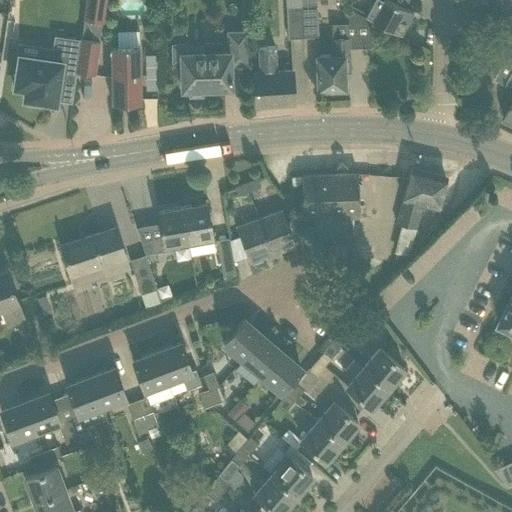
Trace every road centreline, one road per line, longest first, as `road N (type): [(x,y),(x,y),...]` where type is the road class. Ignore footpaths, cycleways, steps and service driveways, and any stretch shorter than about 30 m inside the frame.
road 1 (residential): [(0,388),(268,284),(304,325)]
road 2 (secondary): [(110,158),(327,129),(441,138)]
road 3 (residential): [(441,138),(440,0)]
road 4 (residential): [(346,511),(430,413)]
